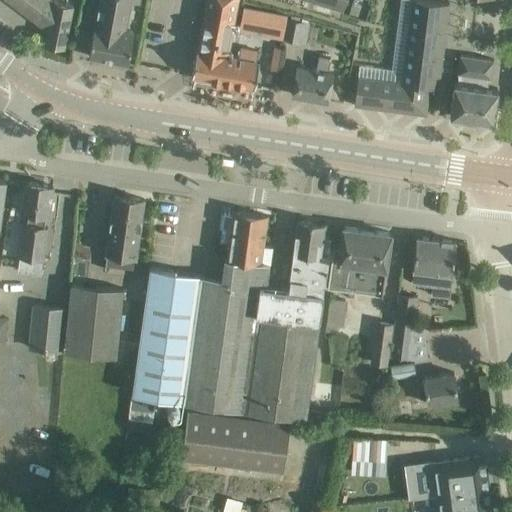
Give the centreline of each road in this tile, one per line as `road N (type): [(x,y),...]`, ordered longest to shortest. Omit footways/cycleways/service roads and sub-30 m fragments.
road 1 (residential): [(490,230),(3,152)]
road 2 (tertiary): [(504,177),(132,121),(46,92)]
road 3 (residential): [(511,396),(490,230)]
